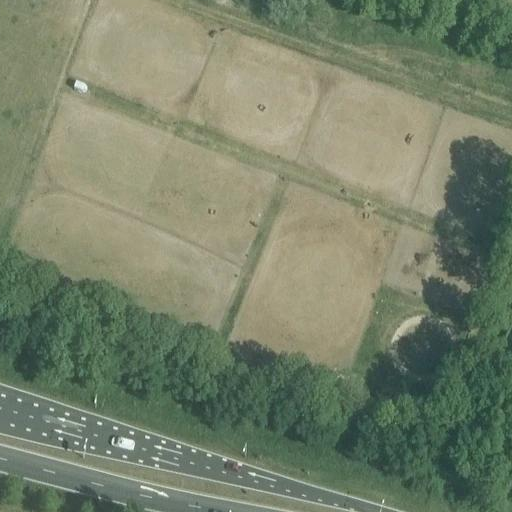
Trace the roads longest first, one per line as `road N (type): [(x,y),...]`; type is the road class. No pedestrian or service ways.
road 1 (primary): [(383,511),(0,406)]
road 2 (primary): [(0,458),(211,511)]
